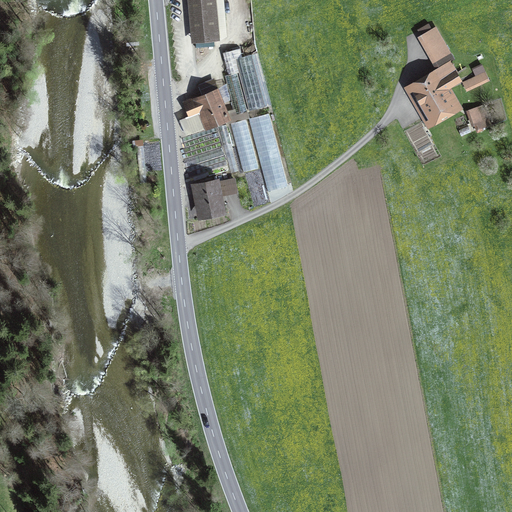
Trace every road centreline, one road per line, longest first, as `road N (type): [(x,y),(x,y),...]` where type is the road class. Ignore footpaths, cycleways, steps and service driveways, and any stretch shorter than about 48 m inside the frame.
road 1 (secondary): [(240,511),(187,323),(155,0)]
road 2 (track): [(178,245),(295,196),(401,105),(404,88)]
